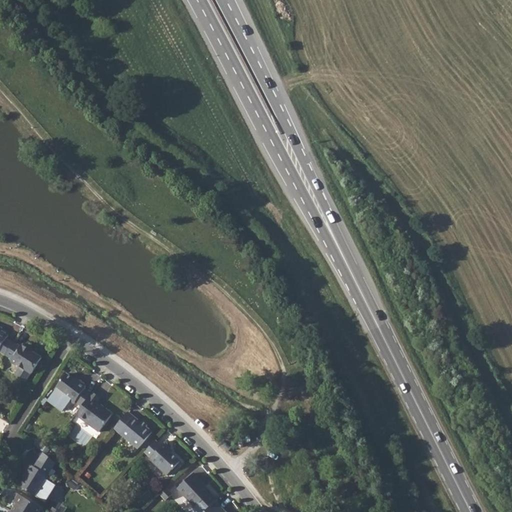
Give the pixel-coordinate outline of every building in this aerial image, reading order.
[(0,350),(5,354),(13,342),(6,337),(8,334),(1,330),(0,330),(0,350)] [(19,345),(13,342),(5,354),(12,359),(11,361),(20,366),(14,374),(25,381),(31,373),(41,358),(28,349),(29,347),(22,343),(21,345),(20,344),(19,345)] [(77,382),(73,379),(65,372),(53,388),(73,402),(75,401),(81,405),(90,394),(83,389),(85,387),(83,386),(84,384),(78,380),(77,382)] [(81,405),(76,413),(99,430),(112,413),(105,408),(102,408),(96,403),(100,397),(92,391),(90,394),(81,405)] [(127,411),(113,428),(136,448),(150,431),(144,426),(140,422),(127,411)] [(155,440),(145,450),(151,456),(149,457),(166,473),(179,460),(170,452),(166,448),(167,446),(163,443),(160,445),(155,440)] [(25,477),(19,485),(35,495),(48,475),(46,474),(51,467),(39,459),(34,466),(33,465),(32,466),(30,465),(26,471),(28,472),(25,477)] [(178,487),(201,511),(216,500),(217,499),(199,479),(200,478),(194,472),(178,487)] [(38,511),(40,509),(18,494),(13,502),(16,504),(11,511),(38,511)] [(201,511),(224,511),(226,511),(216,500),(201,511)]
